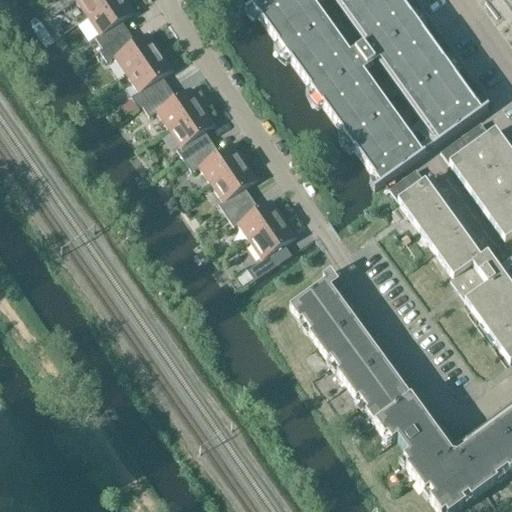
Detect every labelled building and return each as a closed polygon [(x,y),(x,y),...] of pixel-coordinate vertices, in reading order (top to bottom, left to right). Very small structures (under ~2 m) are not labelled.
[(76,4),(88,21),(119,0),(57,0),(65,11),(76,4)] [(133,18),(121,0),(119,0),(88,21),(100,39),(95,42),(103,53),(123,40),(116,29),(133,18)] [(254,0),(253,2),(247,6),(251,11),(250,12),(246,15),(245,16),(245,17),(252,13),(379,190),(373,194),(374,196),(380,191),(488,114),(487,112),(480,117),(396,0),(254,0)] [(115,61),(127,78),(160,56),(147,38),(130,50),(123,40),(103,53),(100,55),(107,66),(115,61)] [(172,75),(160,56),(127,78),(139,96),(132,101),(133,102),(138,110),(139,112),(143,110),(162,97),(155,87),(172,75)] [(143,110),(150,121),(158,116),(169,133),(202,112),(189,93),(169,107),(162,97),(143,110)] [(133,102),(121,111),(126,119),(138,110),(133,102)] [(197,142),(214,130),(202,112),(169,133),(181,151),(177,154),(184,165),(204,152),(197,142)] [(509,237),(511,241),(511,160),(494,136),(488,140),(479,129),(439,159),(501,243),(509,237)] [(211,162),(204,152),(184,165),(192,176),(199,171),(211,189),(244,166),(232,148),(211,162)] [(223,206),(218,209),(226,220),(247,207),(240,196),(257,185),(244,166),(211,189),(223,206)] [(416,174),(388,194),(452,282),(449,285),(464,306),(509,368),(511,366),(511,293),(482,252),(475,257),(416,174)] [(233,231),(236,230),(238,228),(249,246),(283,224),(270,205),(253,217),(247,207),(226,220),(233,231)] [(283,224),(249,246),(260,263),(262,265),(296,242),(283,224)] [(262,265),(260,263),(245,273),(251,283),(267,273),(262,265)] [(511,418),(453,462),(358,332),(329,292),(337,287),(329,276),(321,282),(324,286),(289,312),(299,326),(301,325),(310,337),(308,338),(327,365),(329,363),(338,375),(336,377),(355,403),(357,402),(366,414),(364,415),(384,442),(386,441),(391,447),(396,444),(407,459),(402,463),(407,470),(405,471),(424,497),(428,494),(432,500),(428,503),(434,511),(459,511),(463,509),(461,505),(467,500),(470,505),(496,485),(494,483),(506,475),(508,477),(511,473),(511,418)]
